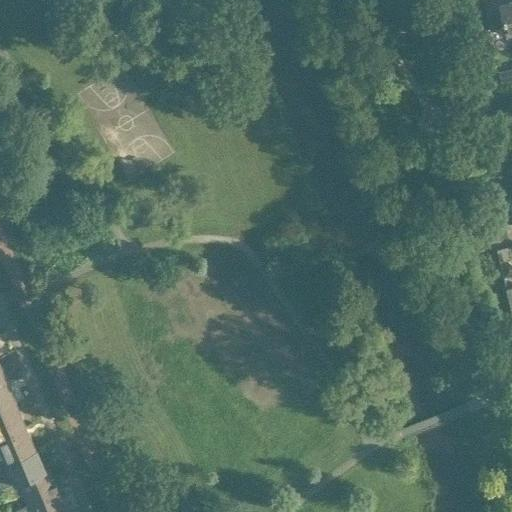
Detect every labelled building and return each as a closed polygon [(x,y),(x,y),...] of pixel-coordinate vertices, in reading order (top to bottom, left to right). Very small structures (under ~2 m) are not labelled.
[(511,0),(483,0),(488,19),(489,24),(490,27),(485,29),(487,40),(506,36),(506,38),(511,36),(511,0)] [(511,129),(499,121),(492,133),(505,141),(511,130),(511,129)] [(492,133),(486,143),(499,151),(505,141),(492,133)] [(481,209),(480,209),(482,213),(482,215),(484,222),(491,220),(494,219),(496,214),(494,206),(481,209)] [(505,224),(486,229),(489,241),(508,236),(505,224)] [(511,263),(508,261),(501,263),(505,275),(511,273),(511,263)] [(0,409),(16,403),(7,381),(0,383),(0,409)] [(0,409),(0,435),(26,425),(16,403),(0,409)] [(0,435),(0,446),(5,460),(35,447),(26,425),(0,435)] [(0,461),(0,484),(1,488),(3,487),(10,484),(45,470),(44,469),(43,466),(35,447),(5,460),(0,461)] [(24,492),(29,502),(59,490),(49,468),(45,470),(10,484),(15,496),(24,492)] [(29,502),(16,508),(17,511),(67,511),(59,490),(29,502)]
